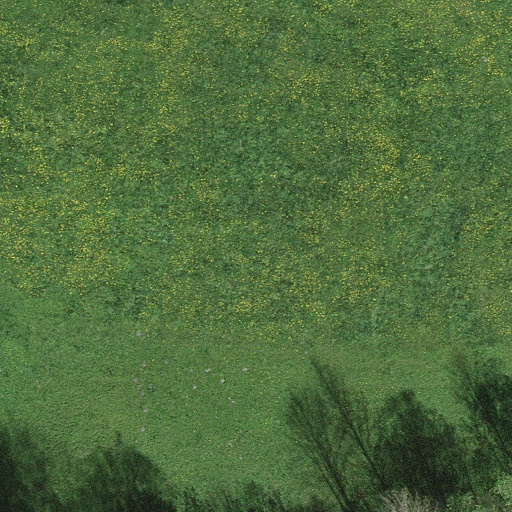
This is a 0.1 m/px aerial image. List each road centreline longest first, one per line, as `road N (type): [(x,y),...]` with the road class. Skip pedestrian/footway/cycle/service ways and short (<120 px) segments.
road 1 (motorway): [(0,143),(203,511)]
road 2 (motorway): [(511,260),(369,0)]
